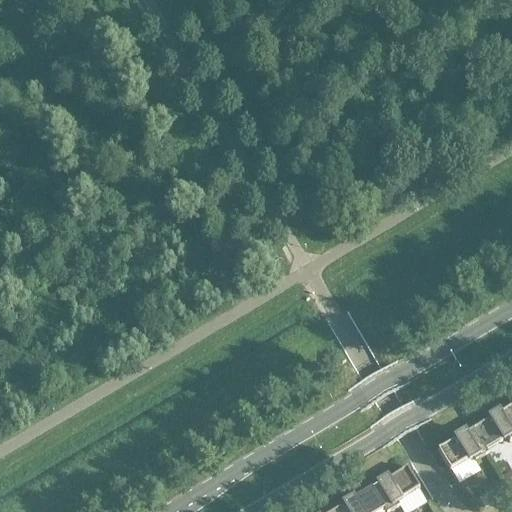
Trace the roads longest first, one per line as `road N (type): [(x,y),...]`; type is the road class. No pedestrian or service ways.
road 1 (secondary): [(511,311),(352,402),(186,511)]
road 2 (secondary): [(254,511),(511,359)]
